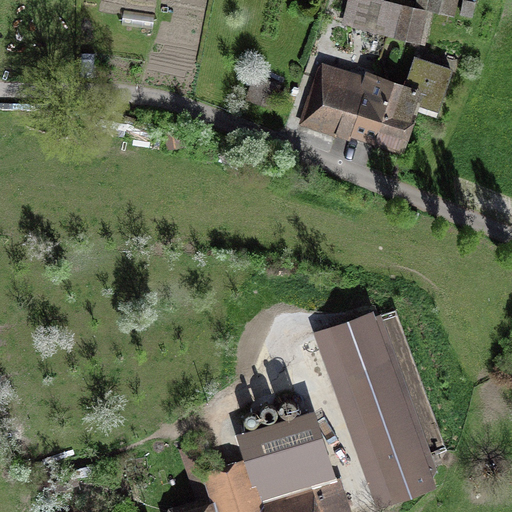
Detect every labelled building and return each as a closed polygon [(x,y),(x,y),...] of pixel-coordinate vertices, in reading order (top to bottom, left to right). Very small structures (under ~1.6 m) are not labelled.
[(411,13),(364,0),(354,0),(349,22),(404,37),(411,13)] [(428,0),(427,7),(451,13),(454,0),(428,0)] [(425,16),(411,13),(404,37),(419,41),(425,16)] [(406,89),(394,85),(376,135),(398,143),(411,106),(433,113),(448,70),(416,59),(406,89)] [(367,86),(323,72),(309,113),(376,135),(394,85),(370,76),(367,86)] [(374,312),(314,333),(378,510),(438,489),(374,312)] [(167,511),(353,511),(342,477),(337,478),(314,409),(235,435),(242,459),(212,469),(203,441),(178,450),(195,500),(168,509),(167,511)]
